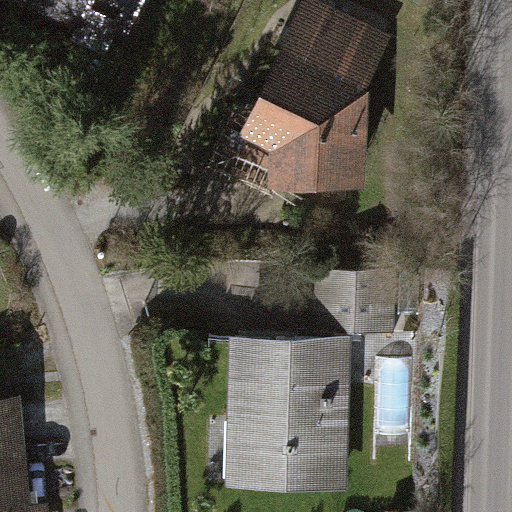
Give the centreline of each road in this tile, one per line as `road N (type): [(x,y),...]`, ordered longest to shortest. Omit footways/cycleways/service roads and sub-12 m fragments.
road 1 (residential): [(0,122),(85,298),(112,389),(124,511)]
road 2 (tertiary): [(497,511),(511,180)]
